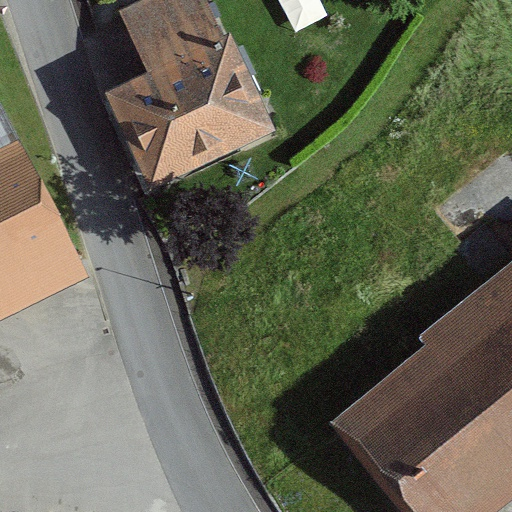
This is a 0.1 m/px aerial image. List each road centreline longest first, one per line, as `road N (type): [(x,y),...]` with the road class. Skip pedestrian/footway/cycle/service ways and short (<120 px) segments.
road 1 (unclassified): [(40,0),(180,434)]
road 2 (residential): [(180,434),(0,462)]
